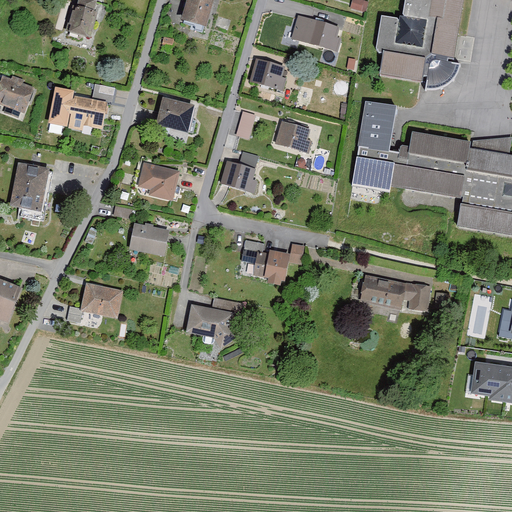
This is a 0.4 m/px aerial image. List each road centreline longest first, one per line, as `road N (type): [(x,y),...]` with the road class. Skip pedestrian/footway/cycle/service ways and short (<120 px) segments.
road 1 (residential): [(0,389),(111,165),(161,0)]
road 2 (residential): [(316,242),(199,214),(260,0)]
